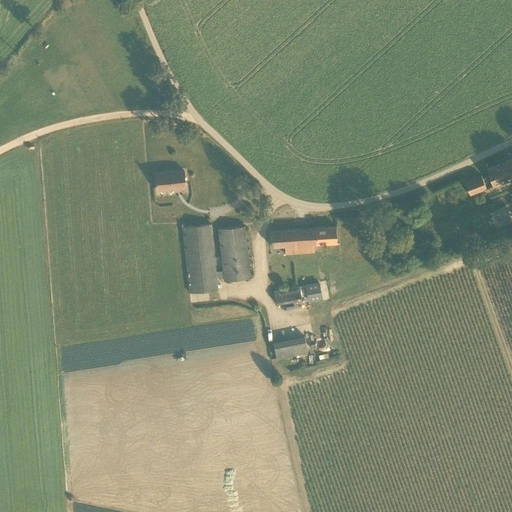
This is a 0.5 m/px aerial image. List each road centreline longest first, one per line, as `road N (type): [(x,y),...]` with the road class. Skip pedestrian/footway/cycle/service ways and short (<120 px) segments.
road 1 (unclassified): [(190,115),(298,210),(343,209),(511,151)]
road 2 (track): [(190,115),(98,121),(0,151)]
road 3 (unclassified): [(190,115),(136,0)]
